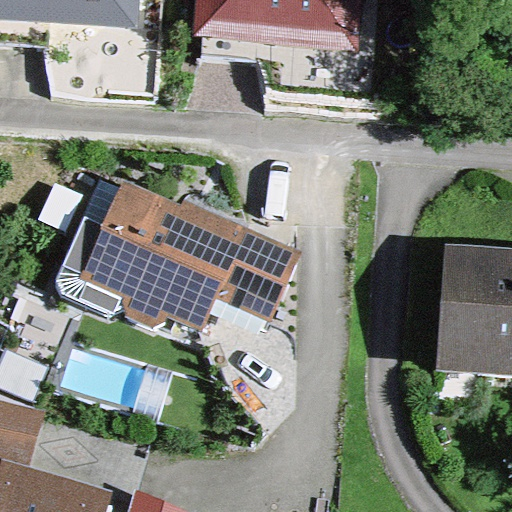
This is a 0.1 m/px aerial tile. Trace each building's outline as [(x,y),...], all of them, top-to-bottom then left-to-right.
[(132,0),(0,0),(0,17),(51,20),(131,25),(132,0)] [(355,0),(204,0),(203,36),(260,39),(353,45),(355,0)] [(51,20),(0,17),(0,48),(49,51),(51,20)] [(260,39),(203,36),(201,60),(259,63),(260,39)] [(240,240),(127,191),(88,281),(131,300),(126,311),(128,318),(153,329),(160,325),(165,315),(200,331),(214,299),(240,240)] [(311,225),(248,222),(240,240),(214,299),(267,323),(311,225)] [(442,374),(511,377),(511,270),(448,266),(442,374)] [(0,398),(0,461),(21,468),(38,410),(0,398)] [(0,511),(101,511),(104,501),(6,474),(0,497),(0,511)] [(173,511),(137,496),(132,511),(173,511)]
